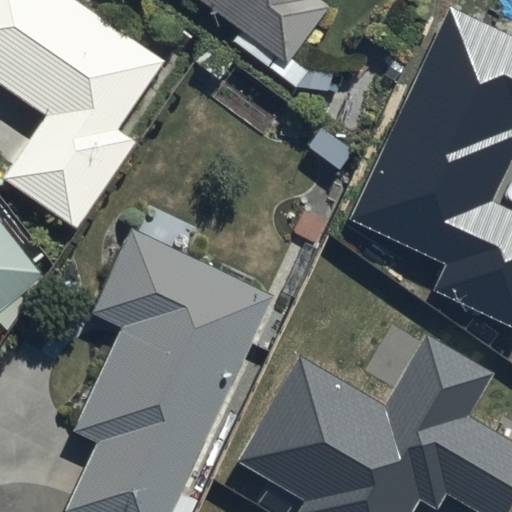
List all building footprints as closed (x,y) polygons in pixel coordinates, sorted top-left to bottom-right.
[(162,71),(58,0),(0,0),(0,90),(45,121),(0,185),(0,187),(73,238),(133,152),(115,139),(162,71)] [(177,0),(282,75),(324,15),(314,8),(319,0),(177,0)] [(511,153),(511,36),(451,9),(353,220),(446,263),(433,291),(511,327),(511,211),(490,201),(511,153)] [(0,316),(38,287),(0,237),(0,316)] [(68,511),(195,511),(197,509),(180,501),(273,306),(130,237),(89,322),(122,338),(74,438),(98,450),(68,511)] [(490,374),(426,337),(384,407),(297,357),(236,462),(304,502),(298,511),(411,511),(419,500),(436,510),(446,495),(475,511),(508,511),(511,506),(511,442),(466,416),(490,374)]
